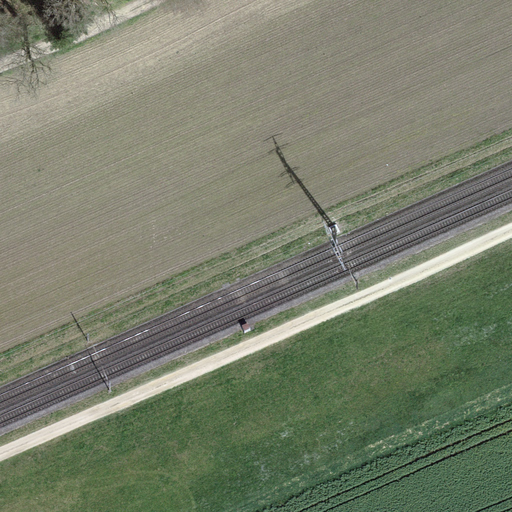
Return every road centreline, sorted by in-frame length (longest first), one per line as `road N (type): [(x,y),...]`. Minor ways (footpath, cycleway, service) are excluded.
road 1 (track): [(0,462),(511,229)]
road 2 (track): [(0,58),(161,0)]
